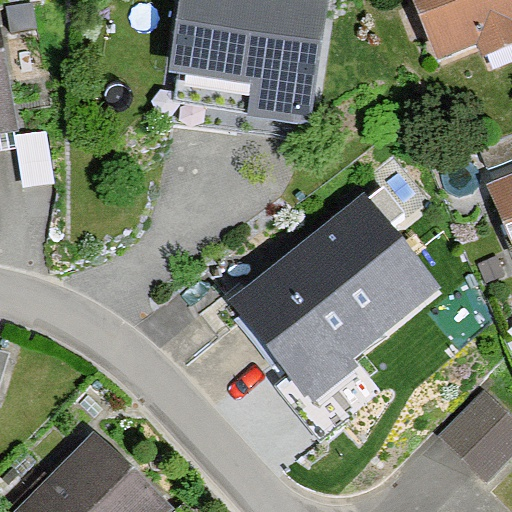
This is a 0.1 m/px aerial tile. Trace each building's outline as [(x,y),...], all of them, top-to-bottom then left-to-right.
[(328,0),(179,0),(168,72),(250,85),(246,114),(310,124),(314,94),(328,0)] [(511,0),(411,0),(436,61),(511,30),(511,0)] [(0,26),(0,133),(19,130),(0,26)] [(21,183),(52,183),(51,124),(20,124),(21,183)] [(511,174),(487,185),(511,245),(511,174)] [(363,195),(228,301),(298,390),(433,284),(363,195)] [(0,400),(15,354),(0,349),(0,400)] [(511,420),(485,396),(443,441),(478,473),(511,437),(511,420)] [(165,511),(171,507),(95,435),(21,511),(165,511)]
